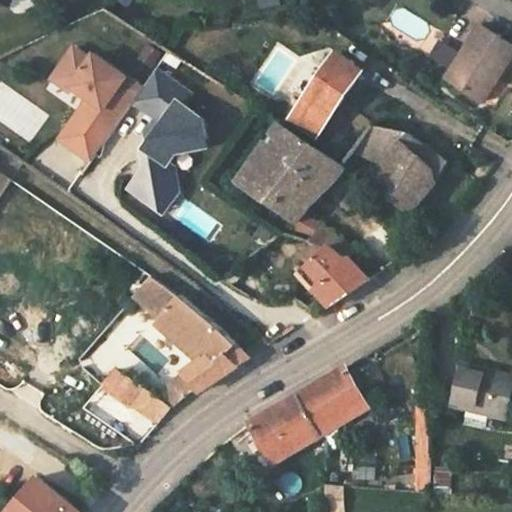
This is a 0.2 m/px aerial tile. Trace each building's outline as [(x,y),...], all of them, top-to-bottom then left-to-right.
[(281,0),(259,0),(261,10),(282,6),(281,0)] [(448,79),(484,103),(511,60),(511,45),(483,27),(448,79)] [(168,214),(194,163),(200,166),(224,121),(193,105),(200,90),(161,70),(154,84),(78,44),(56,86),(85,100),(61,145),(100,165),(106,154),(138,171),(126,193),(168,214)] [(293,120),(319,138),(365,72),(340,54),(293,120)] [(239,185),(297,225),(293,231),(315,238),(323,226),(306,215),(314,206),(307,202),(329,172),(339,179),(348,168),(282,123),(239,185)] [(451,163),(411,134),(392,156),(378,187),(414,213),(436,187),(451,163)] [(307,202),(314,206),(339,179),(329,172),(307,202)] [(0,195),(10,181),(0,174),(0,195)] [(353,247),(323,226),(315,238),(312,244),(316,245),(330,250),(333,247),(348,260),(353,247)] [(303,260),(309,267),(330,250),(316,245),(303,260)] [(333,247),(330,250),(309,267),(302,273),(331,306),(371,279),(351,258),(348,260),(333,247)] [(165,317),(181,297),(153,278),(138,300),(162,321),(165,317)] [(183,373),(199,393),(252,359),(183,295),(181,297),(165,317),(206,356),(198,362),(183,373)] [(206,356),(165,317),(162,321),(158,325),(198,362),(206,356)] [(147,359),(138,350),(119,372),(131,380),(147,359)] [(511,377),(464,365),(453,405),(507,419),(511,400),(511,377)] [(370,408),(348,367),(327,379),(299,395),(322,436),(370,408)] [(159,424),(174,409),(131,380),(119,372),(117,370),(104,385),(159,424)] [(299,395),(283,405),(252,423),(274,464),(322,436),(299,395)] [(418,489),(432,485),(433,409),(418,409),(418,489)] [(437,477),(450,478),(450,470),(438,469),(437,477)] [(82,511),(39,475),(23,495),(37,508),(32,511),(82,511)] [(448,498),(450,478),(437,477),(436,497),(448,498)] [(348,511),(349,487),(330,487),(329,511),(348,511)] [(32,511),(37,508),(23,495),(8,511),(32,511)]
